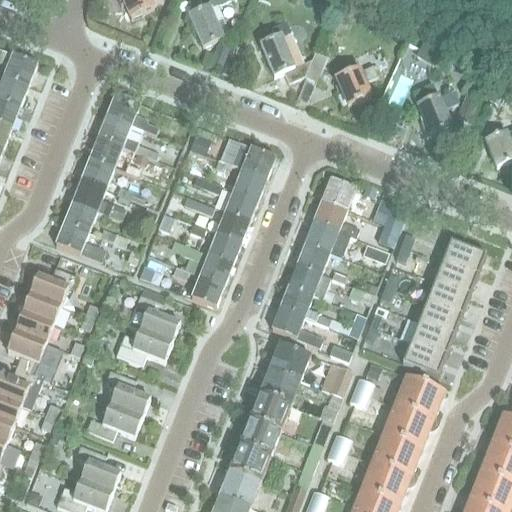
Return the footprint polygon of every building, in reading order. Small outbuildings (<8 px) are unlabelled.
[(118,0),(123,10),(126,9),(132,22),(155,12),(149,0),(118,0)] [(216,25),(210,11),(231,3),(229,0),(207,0),(201,3),(205,13),(189,19),(203,51),(223,42),(223,41),(230,38),(223,22),(216,25)] [(305,81),(311,64),(294,72),(281,41),(291,37),(287,26),(272,32),(277,42),(261,49),(274,81),(284,77),(289,88),(305,81)] [(314,56),(311,64),(305,81),(317,86),(327,61),(314,56)] [(6,79),(29,88),(37,68),(13,58),(6,79)] [(378,79),(374,69),(361,74),(361,72),(337,83),(348,110),(371,100),(365,85),(378,79)] [(0,100),(21,109),(29,88),(6,79),(0,92),(0,100)] [(439,101),(433,87),(413,95),(426,126),(421,128),(427,141),(451,131),(443,112),(458,106),(454,95),(439,101)] [(470,124),(478,102),(467,97),(458,120),(470,124)] [(146,127),(147,124),(136,119),(140,108),(116,99),(108,120),(132,130),(156,139),(159,132),(146,127)] [(21,109),(0,100),(0,126),(13,131),(21,109)] [(123,152),(132,130),(108,120),(99,142),(123,152)] [(13,131),(0,126),(0,151),(4,153),(13,131)] [(511,135),(504,139),(503,138),(485,145),(495,172),(511,165),(511,135)] [(115,173),(123,152),(99,142),(90,164),(115,173)] [(147,161),(151,153),(138,148),(134,156),(147,161)] [(232,170),(243,174),(267,184),(276,162),(240,148),(232,170)] [(106,195),(115,173),(90,164),(82,185),(106,195)] [(215,173),(228,178),(231,170),(218,164),(215,173)] [(139,183),(142,175),(129,169),(126,178),(139,183)] [(259,205),(267,184),(243,174),(234,195),(259,205)] [(323,206),(347,215),(356,193),(331,184),(323,206)] [(122,224),(126,216),(113,211),(114,208),(103,204),(106,195),(82,185),(74,205),(98,215),(122,224)] [(207,194),(220,199),(223,191),(210,186),(207,194)] [(130,204),(134,196),(121,191),(117,199),(130,204)] [(250,226),(259,205),(234,195),(226,217),(250,226)] [(89,237),(98,215),(74,205),(65,227),(89,237)] [(356,244),(360,234),(342,227),(347,215),(323,206),(314,227),(339,237),(356,244)] [(198,215),(211,220),(215,212),(202,207),(198,215)] [(400,234),(408,213),(394,207),(385,229),(400,234)] [(242,247),(250,226),(226,217),(218,238),(242,247)] [(85,248),(89,237),(65,227),(56,249),(101,267),(105,256),(85,248)] [(330,258),(339,237),(314,227),(306,248),(330,258)] [(190,236),(203,241),(206,233),(193,228),(190,236)] [(385,229),(379,245),(393,251),(400,234),(385,229)] [(101,241),(114,246),(117,238),(104,233),(101,241)] [(233,269),(242,247),(218,238),(209,259),(233,269)] [(401,251),(410,254),(415,242),(406,238),(405,240),(401,251)] [(442,267),(478,281),(486,260),(450,246),(442,267)] [(322,279),(330,258),(306,248),(298,270),(322,279)] [(182,258),(195,263),(198,255),(185,250),(182,258)] [(396,263),(405,267),(410,254),(401,251),(397,260),(396,263)] [(344,253),(341,261),(354,266),(357,258),(344,253)] [(379,253),(375,263),(387,267),(391,257),(379,253)] [(225,290),(233,269),(209,259),(201,281),(225,290)] [(434,287),(470,301),(478,281),(442,267),(434,287)] [(313,301),(322,279),(298,270),(289,291),(313,301)] [(173,279),(186,284),(189,276),(176,271),(173,279)] [(73,293),(77,282),(55,273),(50,284),(38,279),(31,298),(62,310),(69,292),(73,293)] [(346,289),(349,281),(336,276),(333,284),(346,289)] [(385,291),(394,294),(399,282),(390,278),(385,291)] [(216,312),(225,290),(201,281),(192,303),(216,312)] [(426,307),(462,321),(464,315),(470,301),(434,287),(426,307)] [(305,322),(313,301),(289,291),(281,312),(305,322)] [(380,303),(389,307),(394,294),(385,291),(383,297),(380,303)] [(338,310),(341,302),(328,297),(325,305),(338,310)] [(54,329),(62,310),(31,298),(23,316),(54,329)] [(141,334),(173,347),(180,328),(162,321),(166,310),(140,300),(136,311),(148,316),(141,334)] [(419,327),(454,341),(462,321),(426,307),(419,327)] [(87,320),(95,323),(100,311),(92,308),(87,320)] [(296,344),(305,322),(281,312),(272,334),(296,344)] [(47,347),(54,329),(23,316),(16,335),(47,347)] [(329,332),(332,323),(319,318),(316,326),(329,332)] [(369,331),(379,335),(383,322),(374,319),(371,327),(369,331)] [(90,335),(95,323),(87,320),(82,332),(90,335)] [(411,347),(446,361),(454,341),(419,327),(411,347)] [(364,343),(374,347),(379,335),(369,331),(367,336),(364,343)] [(165,367),(173,347),(141,334),(136,344),(124,340),(116,360),(143,370),(147,360),(165,367)] [(38,380),(42,369),(39,368),(47,347),(16,335),(8,355),(20,360),(16,371),(38,380)] [(321,353),(324,345),(311,340),(307,348),(321,353)] [(72,357),(80,361),(85,349),(77,346),(72,357)] [(438,382),(446,361),(411,347),(402,368),(438,382)] [(269,374),(300,386),(310,360),(280,348),(269,374)] [(332,350),(329,358),(348,365),(351,357),(332,350)] [(75,372),(80,361),(72,357),(67,369),(75,372)] [(44,382),(38,380),(16,371),(11,384),(0,379),(0,400),(22,410),(32,413),(44,382)] [(290,411),(300,386),(269,374),(259,399),(290,411)] [(111,410),(143,422),(150,403),(132,396),(136,386),(110,375),(106,387),(113,390),(109,398),(114,400),(111,410)] [(394,411),(437,428),(439,423),(436,421),(445,398),(406,382),(394,411)] [(362,398),(367,386),(359,383),(355,395),(362,398)] [(362,398),(370,401),(375,389),(367,386),(362,398)] [(358,410),(362,398),(355,395),(350,407),(358,410)] [(365,413),(370,401),(362,398),(358,410),(365,413)] [(280,436),(290,411),(259,399),(249,424),(280,436)] [(0,422),(15,428),(22,410),(0,400),(0,422)] [(329,408),(339,412),(342,404),(332,400),(329,408)] [(47,420),(55,423),(60,411),(52,408),(47,420)] [(326,416),(336,420),(339,412),(329,408),(326,416)] [(135,442),(143,422),(111,410),(103,429),(91,424),(87,435),(113,446),(117,435),(135,442)] [(436,432),(437,428),(394,411),(383,439),(422,455),(432,431),(436,432)] [(322,424),(333,428),(336,420),(326,416),(322,424)] [(488,447),(511,456),(511,422),(503,419),(493,443),(490,442),(488,447)] [(50,435),(55,423),(47,420),(42,431),(50,435)] [(0,443),(7,447),(15,428),(0,422),(0,443)] [(271,462),(280,436),(249,424),(240,449),(271,462)] [(319,432),(329,436),(333,428),(322,424),(319,432)] [(316,441),(326,445),(329,436),(319,432),(316,441)] [(340,454),(345,442),(337,439),(332,451),(340,454)] [(413,478),(422,455),(383,439),(372,467),(415,484),(417,479),(413,478)] [(323,453),(326,445),(316,441),(313,449),(323,453)] [(340,454),(348,457),(352,445),(345,442),(340,454)] [(32,457),(40,460),(45,448),(37,445),(32,457)] [(511,488),(511,456),(488,447),(486,451),(490,453),(480,476),(511,488)] [(261,487),(271,462),(240,449),(230,475),(261,487)] [(320,461),(323,453),(313,449),(309,457),(320,461)] [(81,485),(113,498),(121,478),(103,471),(107,461),(81,450),(76,462),(88,466),(81,485)] [(335,466),(340,454),(332,451),(327,463),(335,466)] [(343,469),(348,457),(340,454),(335,466),(343,469)] [(36,472),(40,460),(32,457),(27,468),(36,472)] [(316,469),(320,461),(309,457),(306,465),(316,469)] [(313,477),(316,469),(306,465),(303,473),(313,477)] [(413,489),(415,484),(372,467),(361,496),(400,511),(410,487),(413,489)] [(250,511),(261,487),(230,475),(220,500),(250,511)] [(489,511),(510,511),(511,509),(511,488),(480,476),(471,500),(467,498),(466,503),(489,511)] [(91,511),(107,511),(113,498),(81,485),(73,504),(61,499),(57,510),(60,511),(86,511),(87,510),(91,511)] [(293,499),(303,504),(306,495),(296,491),(293,499)] [(317,511),(322,499),(314,496),(310,508),(317,511)] [(399,511),(400,511),(361,496),(354,511),(399,511)] [(289,508),(300,511),(303,504),(293,499),(289,508)] [(317,511),(321,511),(325,511),(330,502),(322,499),(317,511)] [(250,511),(220,500),(214,511),(250,511)] [(489,511),(466,503),(464,508),(467,509),(466,511),(489,511)]
